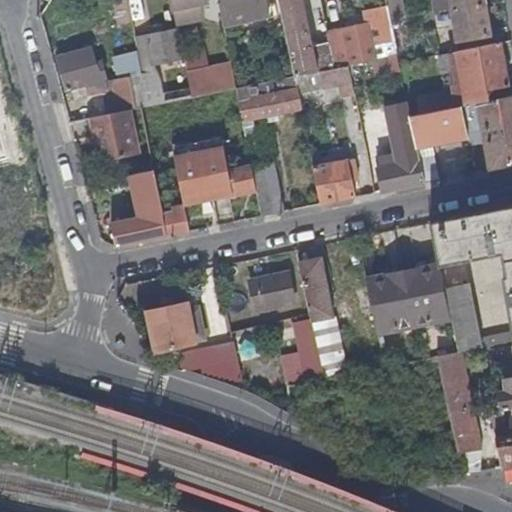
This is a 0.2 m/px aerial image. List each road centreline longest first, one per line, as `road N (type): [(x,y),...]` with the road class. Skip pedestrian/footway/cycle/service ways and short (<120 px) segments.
road 1 (residential): [(511,183),(87,273)]
road 2 (residential): [(87,273),(2,0)]
road 3 (residential): [(282,477),(258,428),(74,359)]
road 4 (residential): [(474,511),(317,504)]
